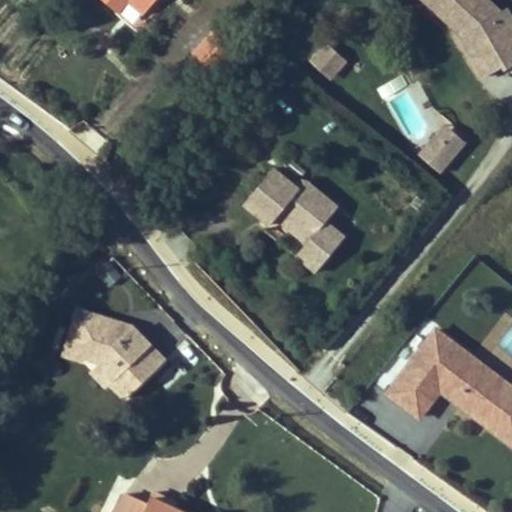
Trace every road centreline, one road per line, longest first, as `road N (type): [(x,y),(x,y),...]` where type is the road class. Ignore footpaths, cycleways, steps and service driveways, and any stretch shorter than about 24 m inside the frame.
road 1 (unclassified): [(0,126),(60,176),(295,413),(428,511)]
road 2 (unknown): [(295,413),(511,114)]
